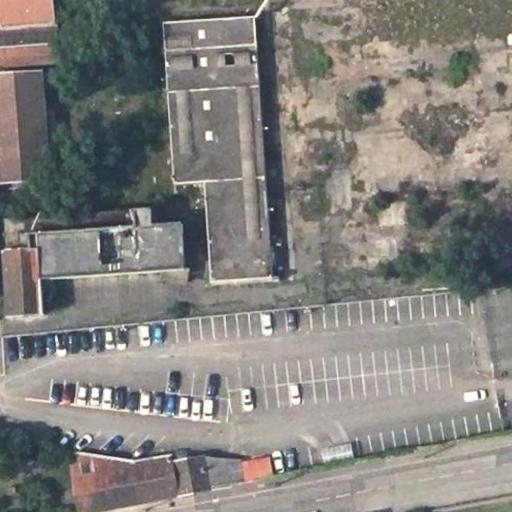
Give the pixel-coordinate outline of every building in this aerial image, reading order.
[(0,0),(0,33),(54,30),(52,0),(0,0)] [(159,26),(169,186),(200,184),(208,280),(268,276),(252,55),(250,21),(159,26)] [(0,72),(57,69),(54,30),(0,33),(0,72)] [(0,186),(47,183),(41,79),(0,81),(0,186)] [(7,232),(12,316),(39,314),(37,281),(158,273),(159,281),(184,292),(179,223),(7,232)] [(176,498),(170,460),(161,460),(126,466),(84,459),(64,454),(75,511),(100,511),(133,506),(176,498)] [(170,460),(176,498),(231,487),(228,463),(170,460)]
